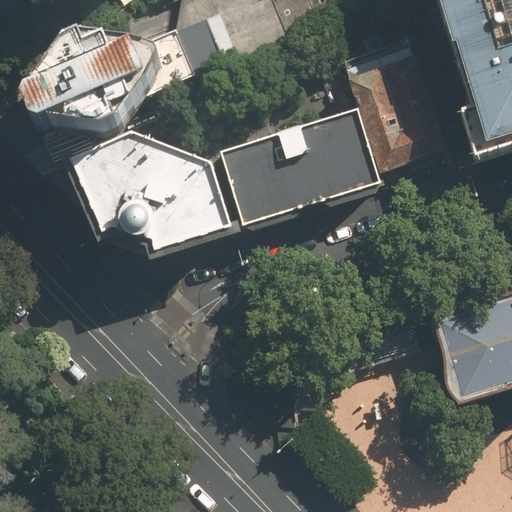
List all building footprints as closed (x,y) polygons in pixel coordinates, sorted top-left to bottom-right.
[(22,0),(30,15),(59,0),(22,0)] [(475,164),(511,153),(511,0),(440,0),(475,114),(461,118),(475,164)] [(30,110),(38,130),(48,133),(55,131),(105,139),(121,132),(117,120),(140,111),(148,97),(197,77),(196,74),(237,57),(220,14),(124,53),(85,49),(71,53),(30,110)] [(380,176),(435,159),(405,62),(350,79),(380,176)] [(243,226),(380,184),(357,109),(220,151),(243,226)] [(150,259),(232,234),(210,162),(139,139),(73,166),(109,246),(150,259)] [(511,296),(437,319),(463,406),(511,390),(511,296)] [(118,511),(102,490),(72,511),(118,511)]
